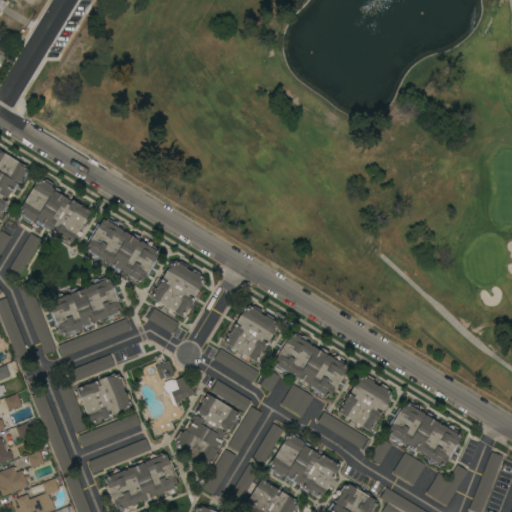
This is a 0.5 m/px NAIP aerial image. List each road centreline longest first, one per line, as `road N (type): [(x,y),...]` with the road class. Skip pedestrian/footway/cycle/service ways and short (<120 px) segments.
road 1 (residential): [(0,118),(511,429)]
road 2 (track): [(511,370),(381,255)]
road 3 (residential): [(65,0),(0,106)]
